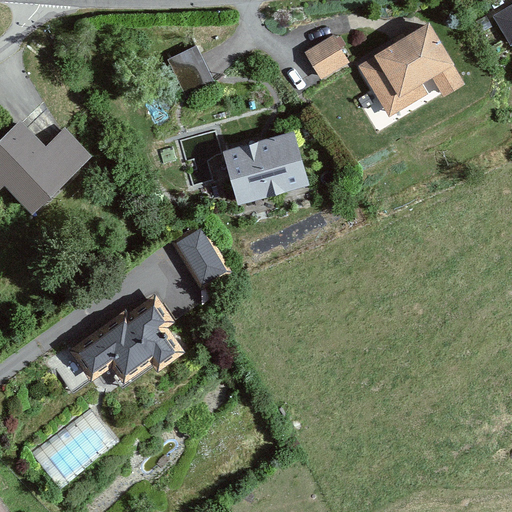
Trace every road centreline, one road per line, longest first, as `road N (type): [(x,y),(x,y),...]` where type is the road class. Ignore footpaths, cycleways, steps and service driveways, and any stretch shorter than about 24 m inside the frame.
road 1 (residential): [(0,365),(145,244)]
road 2 (tertiary): [(63,5),(246,0)]
